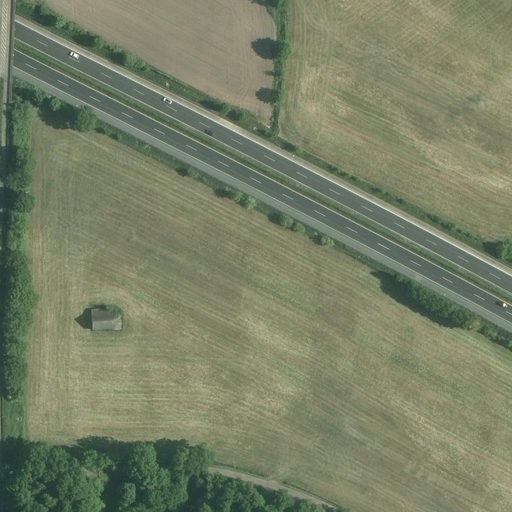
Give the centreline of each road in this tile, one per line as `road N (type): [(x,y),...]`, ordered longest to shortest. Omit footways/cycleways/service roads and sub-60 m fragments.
road 1 (motorway): [(0,55),(511,321)]
road 2 (motorway): [(511,285),(0,21)]
road 3 (residential): [(326,511),(233,467),(0,466)]
